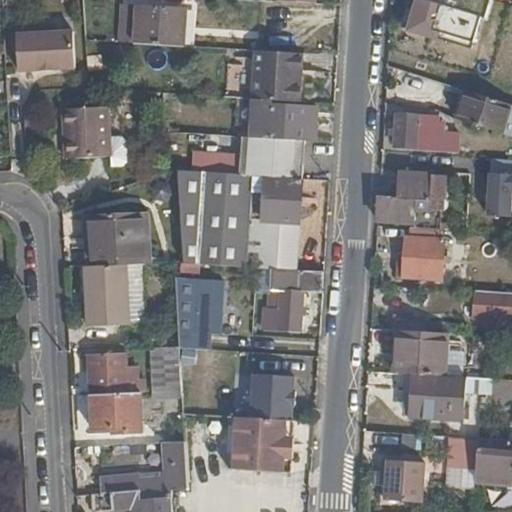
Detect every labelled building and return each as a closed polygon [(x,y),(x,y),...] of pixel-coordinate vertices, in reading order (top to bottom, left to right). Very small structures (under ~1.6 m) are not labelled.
[(184,13),(137,9),(134,45),(183,49),(184,13)] [(17,74),(73,70),(71,34),(15,38),(17,74)] [(301,57),(255,54),(253,103),(273,104),(299,106),(301,57)] [(511,107),(465,93),(457,119),(511,135),(511,107)] [(273,104),(253,103),(251,141),(306,145),(312,145),(314,111),(273,109),(273,104)] [(122,109),(85,111),(88,168),(123,166),(122,109)] [(431,133),(431,120),(397,118),(396,149),(439,152),(440,133),(431,133)] [(241,141),(240,158),(239,178),(303,182),(306,145),(251,141),(241,141)] [(240,158),(203,156),(202,175),(239,178),(240,158)] [(202,175),(178,174),(182,232),(184,266),(272,272),(297,274),(303,182),(239,178),(202,175)] [(400,203),(378,201),(377,224),(414,226),(415,216),(416,205),(434,206),(436,179),(402,178),(400,203)] [(144,216),(95,218),(98,269),(129,267),(146,267),(144,216)] [(442,218),(415,216),(414,226),(414,230),(439,232),(441,232),(442,218)] [(95,218),(84,219),(87,269),(98,269),(95,218)] [(439,232),(414,230),(413,242),(438,244),(439,232)] [(440,284),(443,245),(438,244),(413,242),(407,242),(405,263),(398,263),(397,280),(440,284)] [(88,329),(132,325),(129,267),(98,269),(87,269),(85,269),(88,329)] [(300,336),(303,297),(323,298),(324,276),(297,274),(272,272),(271,293),(265,293),(263,333),(300,336)] [(224,283),(178,281),(179,350),(210,352),(211,337),(221,337),(224,283)] [(427,294),(401,292),(400,304),(426,306),(427,294)] [(495,322),(511,323),(511,301),(478,299),(475,320),(486,321),(485,328),(495,328),(495,322)] [(449,337),(398,333),(394,376),(414,377),(445,379),(449,337)] [(176,351),(149,351),(152,401),(182,400),(179,351),(179,350),(176,351)] [(127,358),(92,360),(93,432),(115,431),(115,436),(144,435),(142,396),(130,396),(129,382),(137,381),(136,367),(128,368),(127,358)] [(466,393),(485,394),(486,381),(445,379),(414,377),(411,419),(451,421),(451,410),(464,411),(466,393)] [(256,378),(252,421),(287,424),(292,425),(293,410),(296,411),(297,396),(294,396),(296,381),(256,378)] [(233,473),(282,477),(287,424),(252,421),(237,420),(233,473)] [(424,448),(425,434),(406,433),(405,447),(424,448)] [(451,440),(447,492),(475,494),(475,489),(478,450),(479,441),(451,440)] [(142,495),(143,505),(174,503),(173,492),(188,491),(185,447),(184,447),(163,447),(164,477),(161,477),(161,481),(139,483),(139,477),(104,479),(104,497),(142,495)] [(511,453),(478,450),(475,489),(511,491),(511,453)] [(381,463),(380,478),(384,478),(383,503),(420,506),(423,466),(381,463)] [(174,511),(174,503),(143,505),(142,495),(104,497),(95,498),(96,511),(174,511)]
